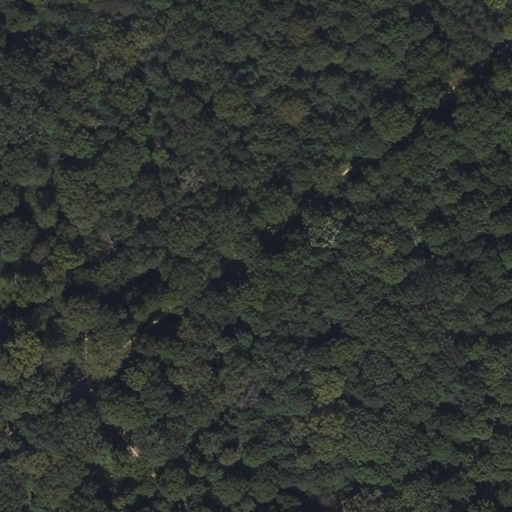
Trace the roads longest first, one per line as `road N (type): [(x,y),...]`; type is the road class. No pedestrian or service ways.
road 1 (track): [(511,44),(77,378)]
road 2 (track): [(77,378),(176,511)]
